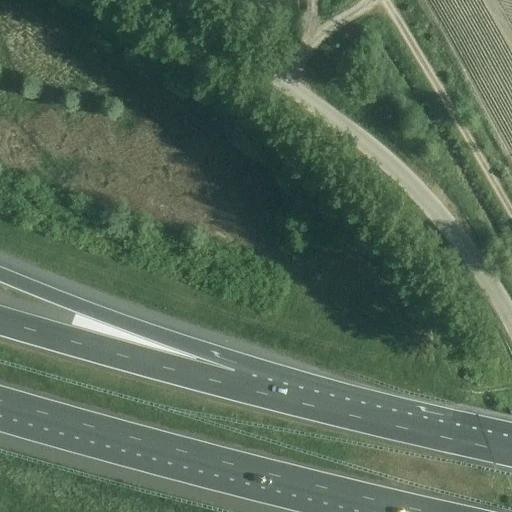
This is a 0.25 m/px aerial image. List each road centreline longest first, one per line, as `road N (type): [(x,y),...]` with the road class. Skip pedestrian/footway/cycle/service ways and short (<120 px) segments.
road 1 (unclassified): [(511,325),(472,249),(383,156),(175,0)]
road 2 (motorway): [(0,399),(430,511)]
road 3 (motorway): [(511,450),(233,384)]
road 4 (motorway): [(233,384),(0,274)]
road 5 (motorway): [(233,384),(0,320)]
road 6 (track): [(374,0),(273,72)]
